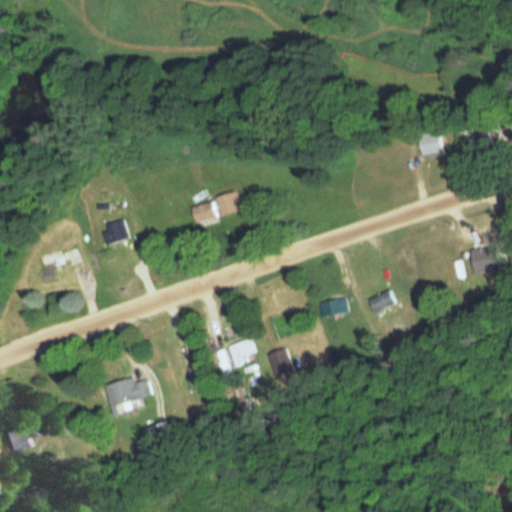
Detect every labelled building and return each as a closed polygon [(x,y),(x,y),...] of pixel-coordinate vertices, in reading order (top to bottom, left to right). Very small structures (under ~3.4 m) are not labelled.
[(472,131),(476,148),(491,144),(488,128),(472,131)] [(417,156),(440,156),(441,133),(418,133),(417,156)] [(240,210),(235,193),(189,206),(194,224),(240,210)] [(135,238),(130,221),(106,228),(112,246),(135,238)] [(63,279),(60,267),(71,264),(72,270),(84,267),(79,245),(39,255),(46,283),(63,279)] [(469,270),(496,270),(496,250),(469,250),(469,270)] [(367,300),(374,313),(397,302),(390,288),(367,300)] [(348,313),(346,298),(319,301),(321,316),(348,313)] [(245,363),(243,356),(256,352),(252,337),(228,344),(234,366),(245,363)] [(293,370),(285,347),(267,353),(274,376),(293,370)] [(188,367),(188,386),(203,386),(203,367),(188,367)] [(156,377),(112,387),(116,407),(130,405),(131,413),(145,410),(143,399),(160,396),(156,377)] [(13,453),(35,447),(27,423),(6,429),(13,453)]
